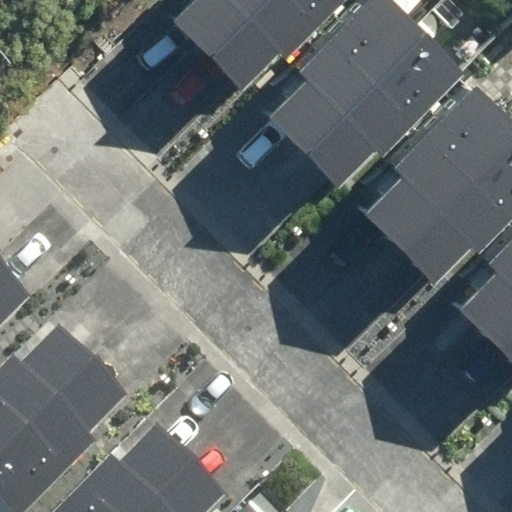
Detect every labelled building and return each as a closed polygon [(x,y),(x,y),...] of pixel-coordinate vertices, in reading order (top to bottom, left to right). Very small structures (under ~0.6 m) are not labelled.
[(213,0),(265,53),(320,0),(213,0)] [(478,30),(449,0),(355,0),(272,80),(345,156),(478,30)] [(382,153),(454,236),(511,185),(511,66),(499,52),(382,153)] [(511,222),(471,261),(511,303),(511,222)] [(0,439),(68,373),(36,342),(0,377),(0,439)] [(167,406),(54,511),(201,511),(237,479),(167,406)]
